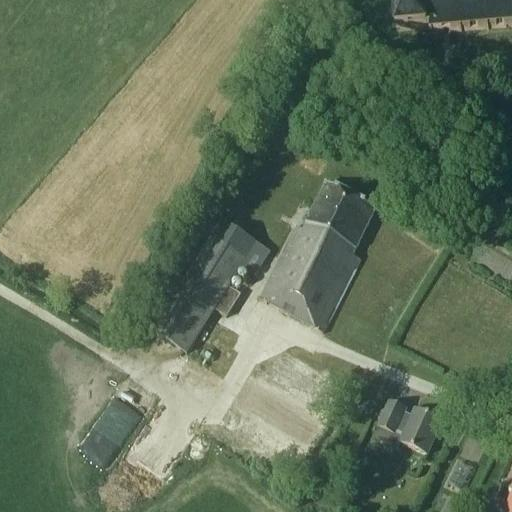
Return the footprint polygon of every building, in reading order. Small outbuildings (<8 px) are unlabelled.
[(511,0),(415,0),(394,2),(396,33),(429,30),(430,36),(432,35),(432,34),(459,32),(459,34),(461,34),(461,32),(486,31),(486,32),(488,32),(488,30),(511,28),(511,0)] [(259,302),(323,336),(361,262),(352,258),(375,212),(325,186),(303,232),(295,228),(259,302)] [(221,190),(216,200),(230,207),(235,197),(221,190)] [(220,225),(151,333),(187,356),(215,312),(226,319),(240,297),(228,289),(241,270),(253,277),(269,253),(220,225)] [(373,440),(397,450),(399,446),(427,458),(442,423),(415,411),(412,418),(404,415),(406,411),(389,404),(378,430),(373,440)]
